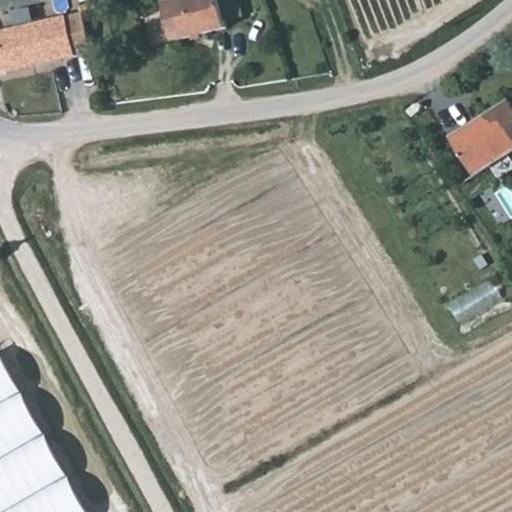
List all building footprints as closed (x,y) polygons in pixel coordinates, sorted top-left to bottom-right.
[(222,0),(188,0),(169,4),(177,43),(229,32),(222,0)] [(0,70),(79,56),(73,20),(0,33),(2,40),(0,40),(0,70)] [(476,109),(479,114),(451,128),(470,162),(487,153),(493,164),(510,154),(504,143),(511,138),(511,93),(511,91),(476,109)] [(449,124),(451,128),(479,114),(476,109),(449,124)] [(0,511),(89,511),(0,351),(0,511)]
